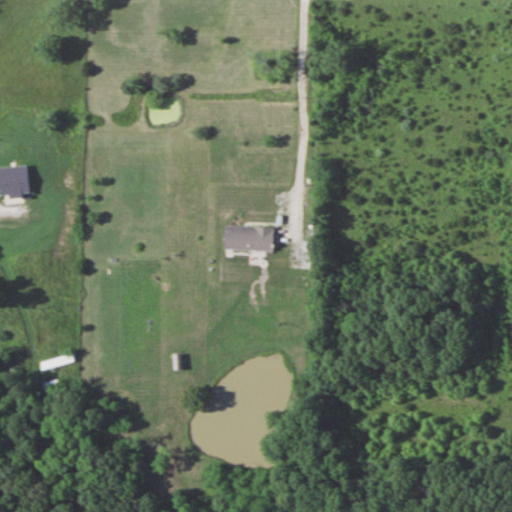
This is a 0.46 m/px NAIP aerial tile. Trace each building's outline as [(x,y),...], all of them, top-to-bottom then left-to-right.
[(287,30),(248,30),(248,47),(287,47),(287,30)] [(29,167),(1,167),(2,200),(30,199),(29,167)] [(226,251),(273,251),(273,228),(226,228),(226,251)] [(99,254),(117,253),(116,245),(98,246),(99,254)] [(75,365),(74,356),(41,360),(42,369),(75,365)] [(45,385),(47,391),(60,387),(57,380),(45,385)]
